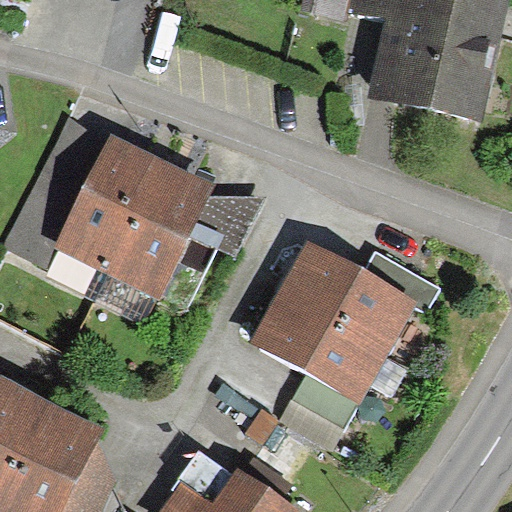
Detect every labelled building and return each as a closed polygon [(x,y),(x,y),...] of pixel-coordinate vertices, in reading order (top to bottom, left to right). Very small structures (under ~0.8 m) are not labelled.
[(478,134),(511,3),(499,0),(304,0),(302,12),(346,23),(348,14),(390,25),(369,107),(478,134)] [(56,257),(107,150),(69,123),(2,252),(46,274),(56,257)] [(108,281),(161,170),(110,144),(107,150),(56,257),(108,281)] [(161,170),(108,281),(160,305),(211,195),(161,170)] [(360,280),(308,250),(252,349),(307,380),(283,422),(333,450),(355,412),(359,415),(415,316),(429,324),(449,290),(378,250),(360,280)] [(0,510),(41,425),(0,405),(0,510)] [(277,427),(261,416),(248,437),(264,447),(277,427)] [(93,452),(46,428),(2,511),(94,511),(107,488),(81,475),(93,452)] [(283,511),(240,479),(234,482),(203,459),(177,493),(183,498),(172,511),(283,511)]
